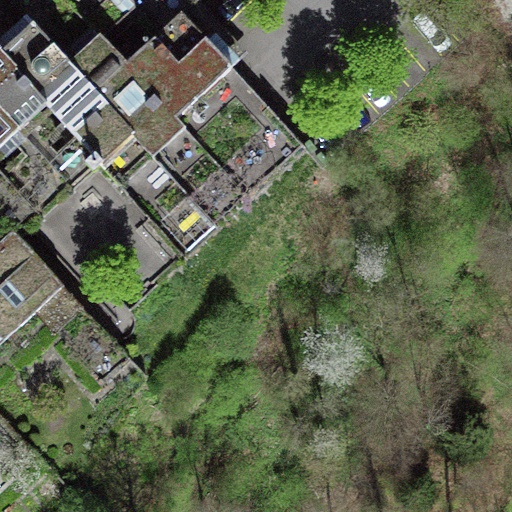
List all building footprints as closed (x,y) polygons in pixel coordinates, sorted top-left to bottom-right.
[(235,67),(240,62),(212,31),(206,37),(182,11),(127,61),(101,32),(70,60),(27,14),(0,38),(0,53),(48,105),(91,152),(83,159),(90,165),(97,159),(123,188),(187,129),(178,119),(235,67)] [(0,148),(48,105),(0,53),(0,148)] [(305,142),(235,67),(178,119),(187,129),(123,188),(184,254),(305,142)] [(0,246),(15,234),(90,165),(83,159),(91,152),(48,105),(0,148),(0,511),(19,511),(154,391),(64,291),(0,348),(0,246)] [(15,234),(0,246),(0,348),(64,291),(15,234)]
